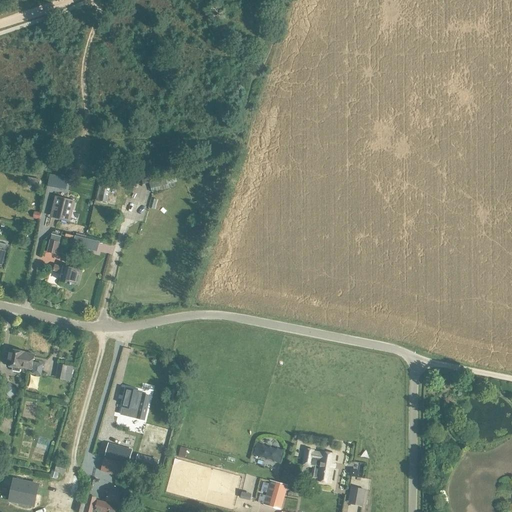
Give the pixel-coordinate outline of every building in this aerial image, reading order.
[(33,178),(31,186),(39,188),(41,179),(33,178)] [(110,189),(111,183),(100,181),(95,200),(107,203),(110,189)] [(56,196),(52,215),(69,220),(74,200),(56,196)] [(86,239),(83,248),(97,251),(99,243),(86,239)] [(49,240),(47,252),(56,254),(59,242),(49,240)] [(0,243),(0,264),(2,265),(5,251),(8,252),(10,246),(0,243)] [(64,266),(64,267),(55,264),(53,271),(62,274),(60,281),(79,286),(83,271),(64,266)] [(10,350),(6,366),(12,367),(11,370),(13,372),(20,373),(22,372),(22,368),(24,353),(10,350)] [(24,353),(22,368),(33,371),(32,373),(41,375),(43,363),(33,361),(34,355),(24,353)] [(71,382),(74,367),(59,364),(56,379),(71,382)] [(10,384),(3,390),(10,397),(17,391),(10,384)] [(122,406),(123,406),(121,413),(145,419),(150,396),(143,394),(142,396),(140,395),(141,392),(127,388),(122,406)] [(109,444),(105,456),(129,463),(133,450),(109,444)] [(313,451),(305,449),(303,459),(313,461),(312,467),(313,467),(311,479),(317,480),(330,482),(334,455),(313,452),(313,451)] [(137,457),(135,464),(156,469),(158,462),(137,457)] [(14,480),(10,501),(34,506),(39,485),(14,480)] [(287,485),(270,480),(263,504),(281,510),(287,485)] [(362,506),(365,489),(351,487),(348,504),(362,506)] [(109,491),(106,502),(97,500),(95,511),(94,511),(116,511),(121,494),(109,491)] [(83,511),(87,499),(78,497),(75,511),(76,511),(83,511)] [(52,498),(49,507),(56,509),(58,504),(65,506),(67,502),(52,498)] [(88,500),(85,511),(92,511),(95,502),(88,500)]
